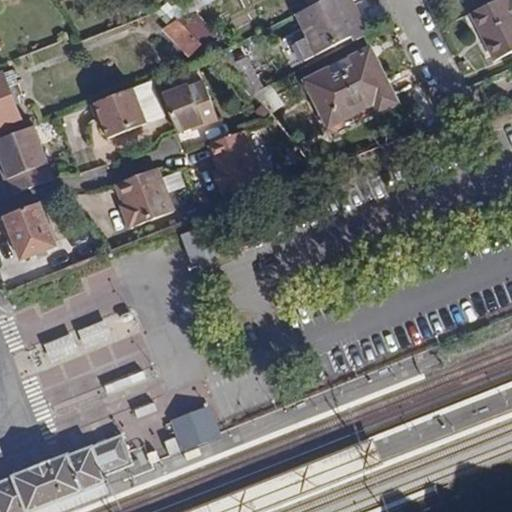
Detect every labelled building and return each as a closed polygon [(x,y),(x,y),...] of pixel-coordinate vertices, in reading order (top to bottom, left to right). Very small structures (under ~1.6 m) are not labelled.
[(349,0),(323,0),(296,14),(308,38),(316,35),(321,45),(358,27),(346,2),(349,0)] [(358,27),(321,45),(316,35),(308,38),(316,55),(351,36),(353,41),(368,34),(350,0),(349,0),(346,2),(358,27)] [(511,0),(496,0),(471,13),(495,60),(511,51),(511,0)] [(202,45),(178,19),(169,23),(162,26),(188,54),(202,45)] [(358,54),(365,69),(378,63),(370,48),(358,54)] [(235,54),(222,66),(249,95),(253,93),(261,89),(247,73),(250,70),(235,54)] [(365,69),(358,54),(305,81),(328,126),(373,102),(378,112),(397,102),(378,63),(365,69)] [(19,80),(15,69),(0,74),(0,125),(18,118),(6,85),(19,80)] [(218,121),(204,84),(190,90),(188,86),(161,97),(175,135),(191,129),(203,124),(204,127),(218,121)] [(283,104),(268,85),(261,89),(253,93),(268,110),(270,112),(283,104)] [(89,104),(94,118),(100,116),(102,122),(108,137),(146,123),(132,87),(89,104)] [(49,164),(34,126),(0,139),(0,173),(3,181),(49,164)] [(264,181),(246,133),(210,146),(217,162),(219,161),(223,171),(221,172),(218,180),(222,191),(229,195),(264,181)] [(177,215),(159,170),(119,186),(125,201),(129,200),(131,205),(129,207),(125,208),(133,229),(141,226),(142,228),(177,215)] [(55,246),(39,202),(5,216),(22,258),(55,246)] [(223,253),(211,225),(182,237),(193,265),(223,253)] [(109,319),(80,331),(88,351),(117,339),(109,319)] [(74,334),(46,345),(54,365),(82,353),(74,334)] [(145,371),(106,386),(110,397),(149,382),(145,371)] [(156,401),(135,409),(139,419),(160,411),(156,401)] [(216,434),(206,408),(173,421),(185,451),(217,438),(216,434)] [(128,453),(120,434),(15,476),(0,481),(0,511),(31,511),(107,482),(105,476),(133,465),(128,453)] [(165,442),(171,456),(176,454),(182,452),(176,438),(165,442)] [(263,511),(383,465),(373,439),(186,511),(263,511)] [(148,455),(152,464),(161,460),(157,451),(148,455)] [(64,511),(111,493),(107,482),(31,511),(64,511)]
